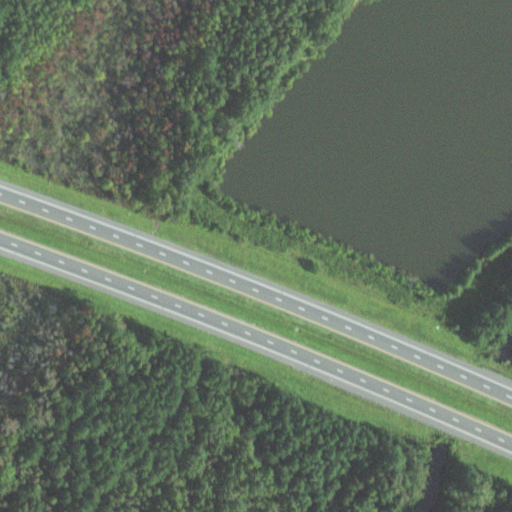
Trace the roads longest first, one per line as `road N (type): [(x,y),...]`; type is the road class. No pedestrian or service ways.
road 1 (motorway): [(0,238),(511,443)]
road 2 (motorway): [(511,395),(0,191)]
